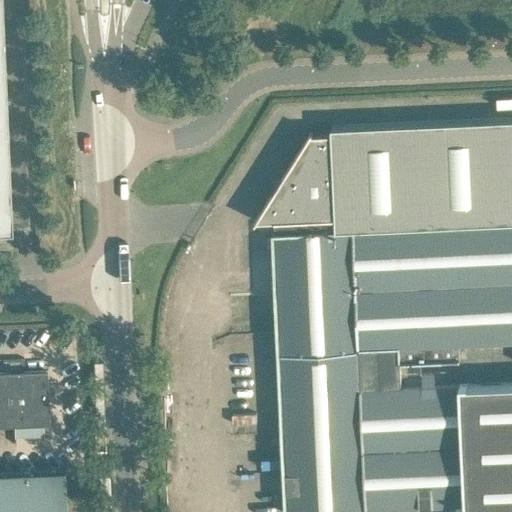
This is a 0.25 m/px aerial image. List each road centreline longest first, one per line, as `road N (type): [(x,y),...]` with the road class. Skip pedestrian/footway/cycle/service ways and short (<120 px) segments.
road 1 (unclassified): [(511,64),(271,75),(242,87),(198,132),(109,153)]
road 2 (unclassified): [(123,511),(114,286)]
road 3 (unclassified): [(114,286),(109,153)]
